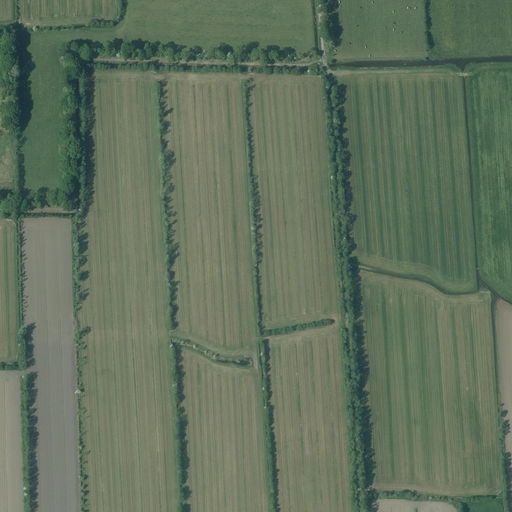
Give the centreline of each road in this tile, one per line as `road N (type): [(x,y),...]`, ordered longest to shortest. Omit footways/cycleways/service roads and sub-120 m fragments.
road 1 (track): [(324,61),(74,61),(75,211),(0,210)]
road 2 (track): [(324,61),(360,511)]
